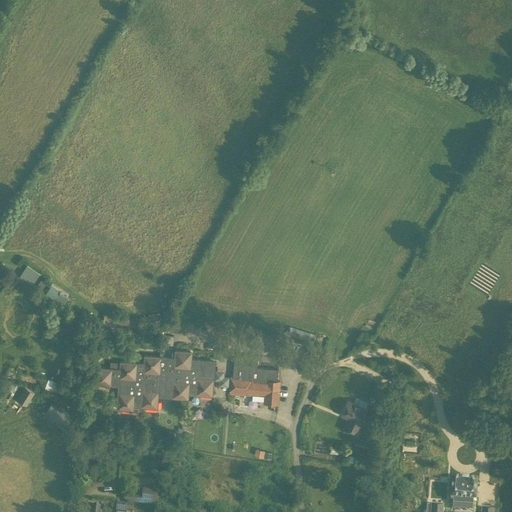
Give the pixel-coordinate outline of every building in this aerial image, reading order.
[(20,275),(31,282),(37,273),(26,266),(20,275)] [(42,287),(45,282),(40,278),(36,283),(42,287)] [(55,299),(61,290),(51,283),(45,292),(55,299)] [(310,344),(313,336),(289,328),(287,334),(286,336),(310,344)] [(101,353),(112,350),(109,343),(99,346),(101,353)] [(187,393),(211,395),(214,361),(190,359),(191,352),(175,350),(175,351),(171,351),(171,358),(144,356),(144,364),(110,361),(109,368),(95,367),(94,383),(118,385),(116,408),(132,409),(133,406),(156,407),(157,396),(187,398),(187,393)] [(234,354),(232,372),(232,374),(230,374),(229,393),(251,395),(251,394),(264,395),(263,403),(277,404),(279,381),(277,381),(278,369),(257,367),(257,356),(234,354)] [(53,380),(54,379),(48,377),(44,389),(50,391),(50,390),(61,394),(64,384),(53,380)] [(25,404),(32,392),(25,388),(18,399),(25,404)] [(341,414),(349,417),(344,428),(356,433),(366,409),(347,401),(341,414)] [(66,412),(51,402),(43,415),(63,429),(71,416),(65,413),(66,412)] [(361,438),(370,442),(372,437),(376,439),(379,431),(377,430),(380,423),(369,419),(363,434),(361,438)] [(255,447),(254,453),(262,456),(264,450),(255,447)] [(450,499),(450,500),(451,500),(451,508),(454,508),(454,511),(473,511),(474,502),(475,502),(475,501),(475,498),(477,498),(478,495),(475,494),(476,483),(477,483),(477,481),(475,481),(475,482),(468,481),(467,481),(467,479),(461,478),(461,480),(453,480),(452,480),(452,481),(450,499)] [(156,506),(158,494),(142,493),(142,497),(124,495),(123,503),(156,506)]
